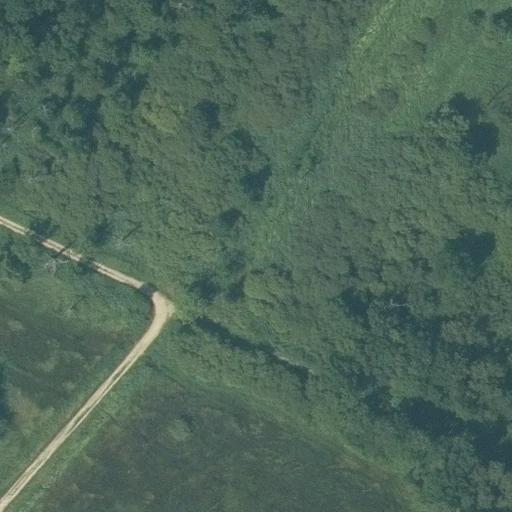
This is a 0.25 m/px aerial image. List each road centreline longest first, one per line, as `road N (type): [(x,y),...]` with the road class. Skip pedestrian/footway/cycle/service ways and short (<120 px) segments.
road 1 (track): [(160,304),(157,330),(0,507)]
road 2 (track): [(0,221),(160,304)]
